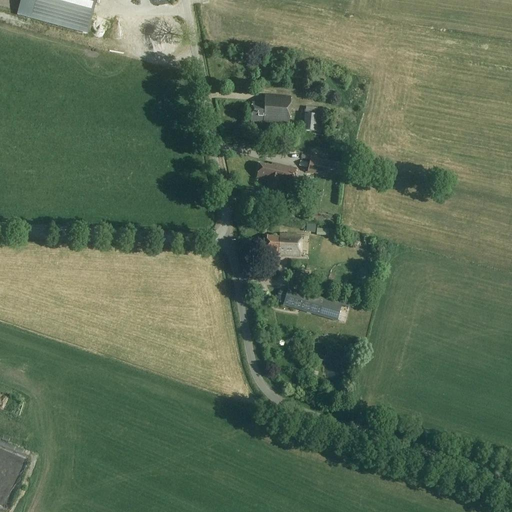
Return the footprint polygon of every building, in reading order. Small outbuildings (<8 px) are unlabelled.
[(86,33),(94,0),(21,0),(17,15),(86,33)] [(333,103),(335,94),(323,92),(321,101),(333,103)] [(288,126),(290,100),(264,98),(263,106),(251,106),(249,123),(288,126)] [(302,131),(322,133),(324,113),(304,112),(302,131)] [(326,178),(329,167),(309,162),(307,173),(326,178)] [(290,185),(293,173),(271,168),(271,171),(259,168),(256,179),(265,181),(263,189),(278,193),(280,187),(280,185),(291,188),(292,185),(290,185)] [(306,227),(305,235),(314,235),(314,228),(306,227)] [(300,259),(301,239),(286,238),(286,241),(266,240),(265,256),(300,259)] [(291,278),(311,284),(313,277),(293,271),(291,278)] [(254,294),(261,293),(260,285),(253,286),(254,294)] [(341,304),(288,289),(286,293),(279,291),(276,300),(284,302),(283,306),(336,322),(341,304)] [(344,300),(342,306),(352,309),(354,303),(344,300)] [(307,382),(303,389),(308,392),(312,385),(307,382)]
